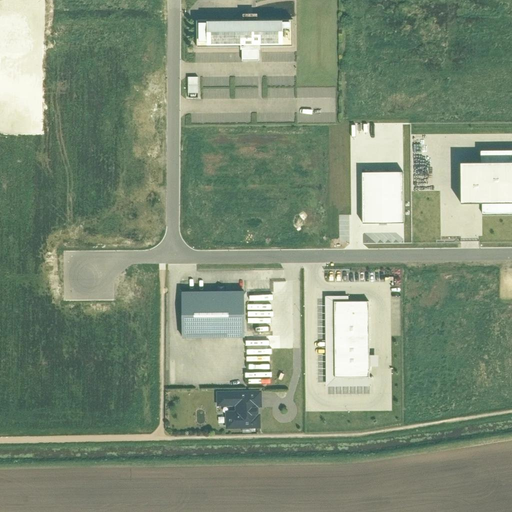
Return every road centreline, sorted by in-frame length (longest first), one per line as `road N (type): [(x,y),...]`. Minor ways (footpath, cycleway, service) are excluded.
road 1 (unclassified): [(174,248),(192,257),(511,254)]
road 2 (unclassified): [(175,0),(174,248)]
